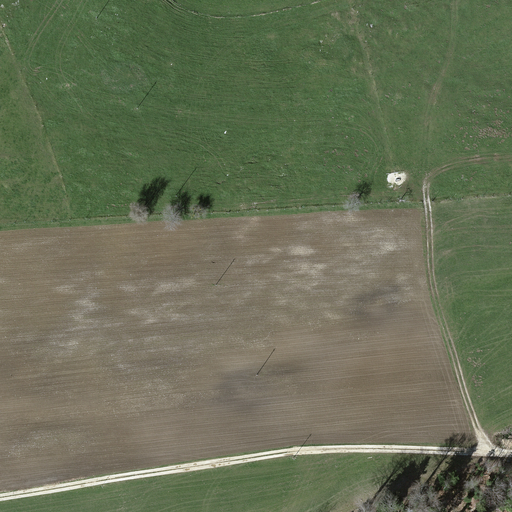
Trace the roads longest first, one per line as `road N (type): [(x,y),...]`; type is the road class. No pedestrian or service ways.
road 1 (track): [(0,496),(334,449),(511,457)]
road 2 (track): [(485,454),(432,306),(427,231),(428,108),(456,0)]
